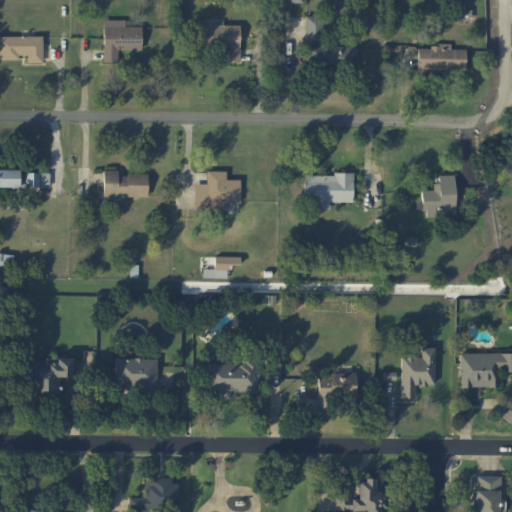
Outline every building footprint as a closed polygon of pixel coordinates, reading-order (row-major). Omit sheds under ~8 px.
[(323,16),(305,15),(304,41),(322,42),(323,16)] [(125,20),(103,19),(103,62),(118,62),(118,50),(141,50),(142,27),(125,26),(125,20)] [(0,59),(19,60),(19,55),(27,55),(27,62),(42,63),(42,37),(0,35),(0,59)] [(357,45),(308,47),(308,69),(357,68),(357,45)] [(417,69),(465,70),(465,49),(450,49),(450,46),(418,45),(417,69)] [(19,169),(0,169),(0,187),(39,188),(39,173),(24,172),(24,180),(19,180),(19,169)] [(147,174),(118,174),(118,170),(103,170),(103,197),(148,197),(147,174)] [(352,202),(353,175),(303,174),(303,201),(352,202)] [(422,190),(423,216),(453,216),(452,175),(435,175),(436,190),(422,190)] [(0,264),(9,267),(12,256),(0,253),(0,264)] [(401,357),(400,398),(415,398),(415,385),(434,385),(434,348),(421,347),(420,357),(401,357)] [(511,352),(459,353),(459,387),(498,387),(498,371),(511,371),(511,352)] [(115,392),(157,392),(157,359),(115,358),(115,392)] [(33,360),(34,394),(60,393),(60,377),(72,377),(72,360),(33,360)] [(258,392),(258,362),(207,362),(207,393),(258,392)] [(355,374),(318,373),(317,411),(329,411),(329,398),(355,398),(355,374)] [(476,511),(499,511),(499,475),(475,476),(476,511)] [(144,479),(144,497),(128,497),(128,509),(177,509),(178,479),(144,479)] [(336,511),(365,511),(380,511),(390,511),(390,490),(382,490),(382,480),(358,480),(358,498),(351,498),(351,490),(336,490),(336,511)]
